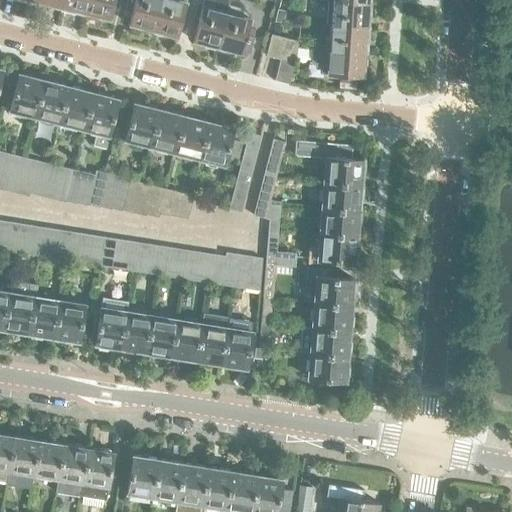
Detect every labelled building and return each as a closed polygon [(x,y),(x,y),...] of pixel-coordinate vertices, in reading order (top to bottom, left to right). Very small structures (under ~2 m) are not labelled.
[(38,0),(38,3),(51,7),(52,3),(61,6),(60,9),(62,9),(64,0),(38,0)] [(64,0),(62,9),(75,13),(76,9),(85,11),(84,15),(85,15),(89,0),(64,0)] [(89,0),(85,15),(98,19),(99,15),(110,18),(115,0),(89,0)] [(153,33),(161,0),(135,0),(130,23),(141,26),(140,29),(153,33)] [(186,0),(161,0),(153,33),(154,33),(155,29),(165,32),(164,36),(177,39),(187,2),(186,2),(186,0)] [(218,47),(229,0),(203,0),(193,41),(203,43),(203,46),(217,50),(217,47),(218,47)] [(240,1),(237,0),(229,0),(218,47),(228,50),(227,52),(240,56),(241,52),(249,52),(253,36),(246,35),(251,18),(250,18),(250,17),(240,1)] [(329,25),(366,28),(367,4),(327,1),(326,13),(326,25),(329,25)] [(277,9),(274,21),(282,23),(285,11),(277,9)] [(324,48),(364,51),(366,28),(329,25),(328,38),(325,38),(324,48)] [(279,58),(283,36),(271,33),(266,55),(278,58),(279,58)] [(297,40),(283,36),(279,58),(278,58),(273,79),(287,82),(297,40)] [(362,77),(364,51),(324,48),(312,47),(311,60),(316,67),(320,67),(320,74),(322,74),(340,76),(339,81),(354,83),(354,77),(362,77)] [(8,108),(33,115),(42,80),(17,73),(8,108)] [(33,115),(58,121),(67,86),(42,80),(33,115)] [(58,121),(81,127),(90,92),(67,86),(58,121)] [(90,92),(81,127),(96,131),(93,145),(105,148),(109,135),(107,134),(116,99),(90,92)] [(148,145),(157,109),(131,102),(122,139),(148,145)] [(148,145),(172,152),(182,115),(157,109),(148,145)] [(172,152),(197,158),(207,122),(182,115),(172,152)] [(207,122),(197,158),(222,164),(224,157),(237,160),(241,142),(229,139),(231,128),(207,122)] [(238,170),(250,173),(260,135),(248,131),(238,170)] [(261,175),(274,178),(283,142),(270,138),(261,175)] [(323,157),(321,182),(359,185),(361,159),(349,158),(350,145),(294,140),(293,155),(323,157)] [(0,188),(2,189),(10,158),(21,161),(22,156),(0,150),(0,188)] [(34,165),(46,168),(47,162),(22,156),(21,161),(13,192),(26,196),(34,165)] [(10,158),(2,189),(13,192),(21,161),(10,158)] [(58,171),(70,174),(71,168),(47,162),(46,168),(39,195),(52,198),(58,171)] [(34,165),(26,196),(28,196),(29,192),(39,195),(46,168),(34,165)] [(92,180),(85,205),(87,205),(87,204),(97,207),(97,205),(106,173),(95,170),(94,174),(71,168),(70,174),(80,177),(92,180)] [(250,173),(238,170),(228,209),(240,212),(250,173)] [(63,201),(70,174),(58,171),(52,198),(63,201)] [(97,205),(109,208),(118,176),(106,173),(97,205)] [(66,201),(74,203),(80,177),(70,174),(63,201),(66,202),(66,201)] [(264,218),(267,204),(274,178),(261,175),(251,215),(264,218)] [(111,208),(120,210),(128,178),(118,176),(109,208),(111,209),(111,208)] [(77,203),(85,205),(92,180),(80,177),(74,203),(76,204),(77,203)] [(122,210),(130,212),(138,181),(128,178),(120,210),(122,211),(122,210)] [(133,211),(143,214),(150,184),(138,181),(130,212),(133,212),(133,211)] [(319,207),(357,210),(359,185),(321,182),(319,207)] [(156,216),(160,200),(163,188),(150,184),(143,214),(145,214),(145,213),(156,216)] [(160,200),(190,208),(193,196),(163,188),(160,200)] [(187,218),(190,208),(160,200),(156,216),(158,216),(159,213),(187,218)] [(268,229),(278,229),(280,204),(267,204),(264,218),(269,219),(268,229)] [(317,233),(355,236),(357,210),(319,207),(317,233)] [(0,249),(13,252),(14,246),(3,244),(7,221),(0,219),(0,249)] [(3,244),(14,246),(18,222),(7,221),(3,244)] [(38,256),(39,250),(28,248),(31,225),(18,222),(14,246),(13,252),(38,256)] [(28,248),(39,250),(43,226),(31,225),(28,248)] [(64,259),(65,254),(53,252),(57,229),(43,226),(39,250),(38,256),(63,260),(64,259)] [(53,252),(65,254),(68,230),(57,229),(53,252)] [(265,263),(275,264),(275,265),(295,267),(296,253),(275,251),(278,229),(268,229),(265,263)] [(99,260),(88,258),(77,256),(81,232),(68,230),(65,254),(64,259),(63,260),(98,265),(98,264),(99,260)] [(77,256),(88,258),(92,234),(81,232),(77,256)] [(352,262),(355,236),(317,233),(315,248),(308,248),(307,258),(352,262)] [(92,234),(88,258),(99,260),(103,236),(92,234)] [(132,265),(121,263),(110,262),(114,238),(103,236),(99,260),(98,264),(98,265),(131,270),(132,265)] [(110,262),(121,263),(125,239),(114,238),(110,262)] [(136,241),(125,239),(121,263),(132,265),(136,241)] [(155,274),(156,269),(145,267),(149,243),(136,241),(132,265),(131,270),(155,274)] [(145,267),(156,269),(161,245),(149,243),(145,267)] [(182,278),(183,273),(171,271),(174,247),(161,245),(156,269),(155,274),(182,278)] [(171,271),(183,273),(187,249),(174,247),(171,271)] [(206,282),(207,277),(196,276),(199,251),(187,249),(183,273),(182,278),(206,282)] [(196,276),(207,277),(211,253),(199,251),(196,276)] [(225,251),(224,255),(219,284),(231,286),(237,253),(225,251)] [(206,282),(219,284),(224,255),(211,253),(207,277),(206,282)] [(259,290),(259,286),(244,284),(249,255),(237,253),(231,286),(259,290)] [(262,257),(249,255),(244,284),(259,286),(262,257)] [(262,297),(272,297),(275,265),(275,264),(265,263),(262,297)] [(311,301),(349,304),(351,278),(313,275),(311,301)] [(9,291),(7,291),(1,328),(26,332),(34,284),(11,280),(9,291)] [(50,337),(57,299),(34,295),(36,284),(34,284),(26,332),(50,337)] [(260,322),(270,323),(272,297),(262,297),(260,322)] [(82,303),(57,299),(50,337),(76,341),(82,303)] [(309,326),(347,329),(349,304),(311,301),(309,326)] [(92,343),(119,348),(125,311),(99,306),(92,343)] [(119,348),(143,352),(149,315),(125,311),(119,348)] [(143,352),(168,356),(175,319),(149,315),(143,352)] [(168,356),(193,360),(199,323),(175,319),(168,356)] [(258,348),(268,349),(270,323),(260,322),(258,348)] [(193,360),(219,364),(225,328),(199,323),(193,360)] [(307,352),(345,355),(347,329),(309,326),(307,352)] [(225,328),(219,364),(243,368),(249,332),(225,328)] [(268,349),(258,348),(257,358),(267,359),(268,349)] [(343,381),(345,355),(307,352),(305,378),(343,381)] [(8,470),(9,470),(15,437),(0,434),(0,480),(6,481),(8,470)] [(34,474),(40,441),(15,437),(9,470),(34,474)] [(34,474),(59,478),(65,445),(40,441),(34,474)] [(59,478),(83,482),(89,449),(65,445),(59,478)] [(89,449),(83,482),(81,496),(105,499),(107,486),(108,486),(113,453),(89,449)] [(128,493),(153,497),(158,459),(133,456),(128,493)] [(153,497),(178,501),(183,463),(158,459),(153,497)] [(201,511),(202,505),(208,467),(183,463),(178,501),(175,511),(201,511)] [(202,505),(227,508),(233,471),(208,467),(202,505)] [(227,508),(249,511),(252,511),(258,475),(233,471),(227,508)] [(252,511),(289,511),(293,489),(282,487),(283,479),(258,475),(252,511)] [(308,511),(312,487),(299,485),(298,484),(296,511),(308,511)] [(337,511),(376,511),(378,502),(362,500),(364,490),(328,484),(326,496),(339,498),(337,511)]
